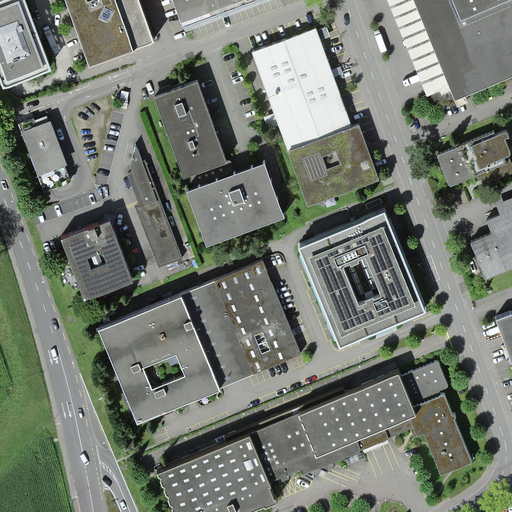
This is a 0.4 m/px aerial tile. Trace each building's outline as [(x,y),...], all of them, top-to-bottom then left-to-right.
[(18,0),(0,0),(0,82),(43,67),(18,0)] [(64,0),(87,62),(153,38),(139,0),(64,0)] [(175,0),(183,20),(240,0),(175,0)] [(511,0),(415,0),(451,87),(426,97),(430,108),(511,75),(511,0)] [(252,51),(289,149),(309,204),(380,178),(359,123),(353,125),(317,27),(252,51)] [(189,190),(208,240),(284,212),(265,162),(227,177),(222,164),(229,161),(198,79),(154,96),(184,176),(192,173),(197,187),(189,190)] [(29,124),(21,127),(44,189),(51,186),(71,179),(48,117),(29,124)] [(489,181),(511,172),(511,160),(508,161),(506,155),(511,153),(511,150),(507,138),(511,137),(508,130),(497,135),(496,131),(439,153),(451,185),(478,174),(481,180),(487,177),(489,181)] [(134,204),(159,266),(181,258),(135,142),(127,176),(137,202),(134,204)] [(486,278),(511,267),(511,197),(498,203),(502,213),(487,219),(492,232),(471,241),(486,278)] [(342,345),(427,309),(385,210),(300,246),(342,345)] [(110,221),(61,239),(83,297),(132,279),(110,221)] [(137,421),(302,351),(263,259),(98,328),(137,421)] [(511,313),(497,318),(511,359),(511,313)] [(438,359),(159,472),(175,511),(250,511),(279,501),(272,485),(412,428),(416,437),(426,432),(442,473),(474,460),(445,388),(449,386),(438,359)] [(376,475),(390,475),(389,455),(375,456),(376,475)]
